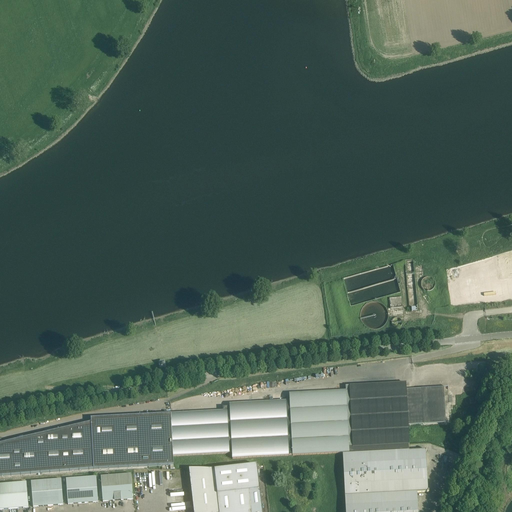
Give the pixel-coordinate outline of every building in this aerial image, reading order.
[(511,257),(500,261),(504,275),(511,272),(511,257)] [(389,298),(390,309),(402,308),(401,297),(389,298)] [(289,394),(290,398),(286,398),(286,401),(229,404),(230,407),(232,453),(232,459),(289,456),(293,456),(343,453),(346,511),(418,511),(417,492),(428,492),(428,493),(429,493),(429,491),(427,491),(425,452),(427,452),(426,450),(424,450),(424,451),(409,452),(409,445),(408,426),(445,424),(443,388),(422,389),(406,390),(406,383),(345,386),(346,391),(289,394)] [(0,476),(94,470),(173,465),(173,457),(229,454),(229,453),(232,453),(230,407),(223,407),(223,411),(91,418),(91,423),(0,443),(0,476)] [(257,466),(214,470),(189,470),(193,511),(262,511),(261,500),(257,466)] [(103,502),(133,500),(131,474),(101,477),(103,502)] [(68,505),(98,502),(96,477),(66,479),(68,505)] [(33,507),(63,505),(61,479),(31,482),(33,507)] [(0,510),(28,508),(26,482),(0,484),(0,510)]
